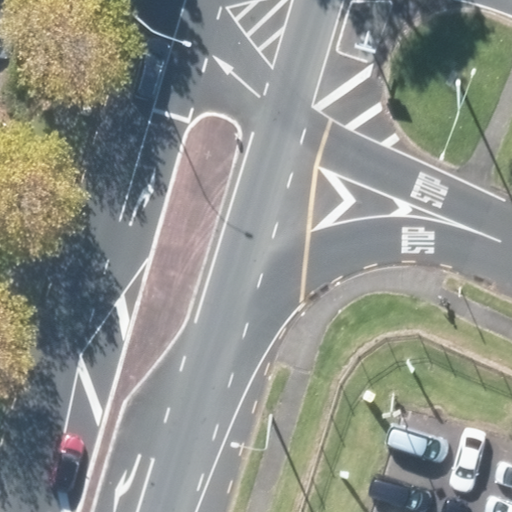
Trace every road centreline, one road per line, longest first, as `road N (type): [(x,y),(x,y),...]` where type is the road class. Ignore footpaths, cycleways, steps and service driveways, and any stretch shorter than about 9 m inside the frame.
road 1 (secondary): [(44,511),(68,339),(118,191),(128,68)]
road 2 (secondary): [(301,204),(142,511)]
road 3 (secondary): [(475,0),(474,66),(451,121),(411,165),(360,194)]
road 4 (secondary): [(301,204),(243,194),(191,166),(151,122),(128,68)]
road 5 (tertiary): [(511,223),(473,208),(360,194)]
